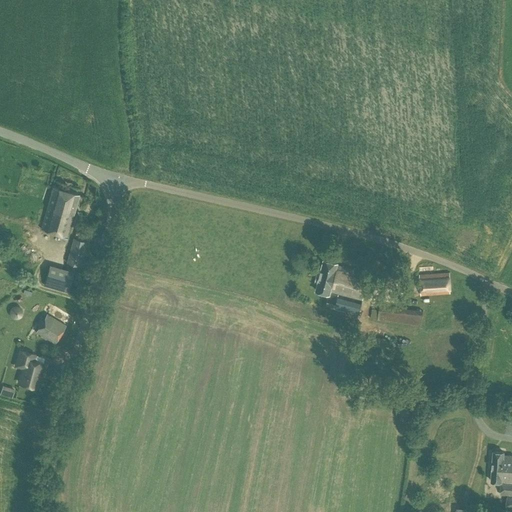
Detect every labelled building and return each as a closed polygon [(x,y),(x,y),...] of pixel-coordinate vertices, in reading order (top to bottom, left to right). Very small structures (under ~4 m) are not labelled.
[(14,221),(25,168),(0,163),(0,220),(7,222),(7,219),(14,221)] [(74,230),(78,216),(73,215),(79,195),(53,187),(47,207),(41,229),(67,237),(69,229),(74,230)] [(82,268),(89,243),(73,238),(66,263),(67,263),(65,269),(49,264),(43,285),(67,292),(75,265),(82,268)] [(359,314),(369,273),(337,265),(337,264),(324,260),(316,291),(329,294),(326,306),(359,314)] [(421,295),(449,293),(448,272),(420,275),(421,295)] [(425,325),(426,311),(383,307),(382,321),(425,325)] [(55,344),(66,325),(47,314),(36,333),(55,344)] [(40,373),(42,364),(32,362),(34,355),(20,351),(18,358),(26,360),(20,383),(34,387),(38,373),(40,373)] [(14,388),(2,385),(0,393),(12,397),(14,388)] [(511,508),(511,455),(502,454),(503,451),(491,450),(490,480),(499,481),(498,494),(506,495),(505,508),(511,508)]
